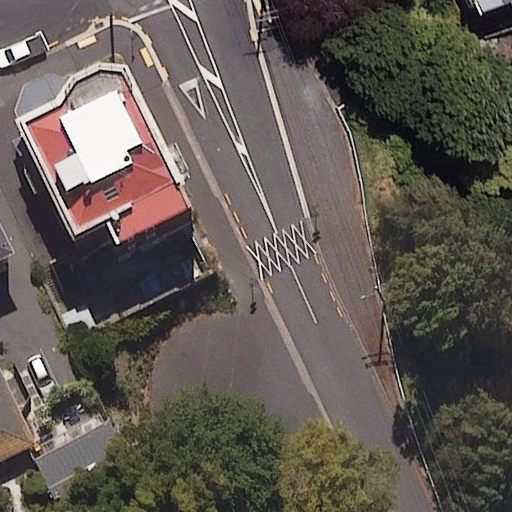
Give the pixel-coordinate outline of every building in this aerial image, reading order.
[(511,0),(468,0),(476,18),(511,2),(511,0)] [(137,95),(126,91),(100,92),(80,108),(66,95),(45,94),(29,107),(24,122),(27,137),(82,259),(116,244),(126,267),(198,235),(137,95)] [(0,278),(19,269),(0,231),(0,278)] [(0,466),(35,450),(0,376),(0,466)] [(79,511),(135,490),(113,436),(39,465),(57,511),(79,511)]
